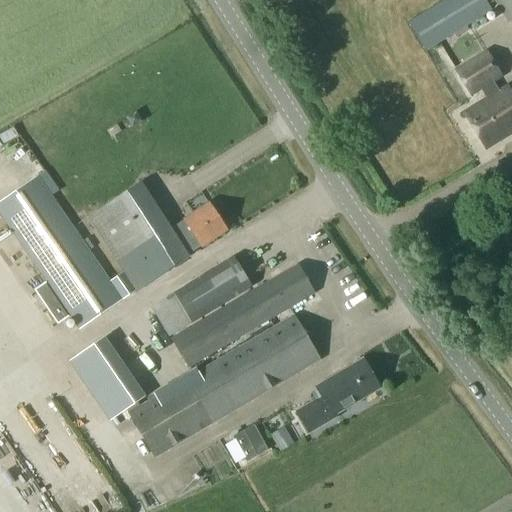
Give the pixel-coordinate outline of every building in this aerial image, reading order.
[(485,0),(446,0),(407,24),(425,53),(492,12),(485,0)] [(511,0),(492,0),(506,23),(511,18),(511,0)] [(485,53),(455,71),(470,95),(479,89),(486,100),(463,114),(485,149),(511,132),(511,97),(505,87),(497,92),(491,82),(499,77),(485,53)] [(38,177),(0,203),(0,220),(78,330),(134,291),(135,293),(185,260),(137,187),(88,219),(123,274),(110,283),(38,177)] [(208,205),(183,221),(201,250),(227,233),(208,205)] [(231,258),(151,309),(169,338),(249,287),(231,258)] [(296,266),(171,341),(188,369),(313,295),(296,266)] [(293,316),(127,414),(154,458),(319,360),(293,316)] [(103,338),(68,362),(109,422),(145,398),(103,338)] [(0,413),(46,388),(30,360),(0,376),(0,413)] [(322,398),(297,412),(309,433),(336,417),(335,415),(380,389),(363,360),(316,388),(322,398)] [(280,451),(293,443),(285,430),(273,438),(280,451)] [(76,511),(55,472),(53,473),(41,452),(21,462),(48,511),(76,511)]
